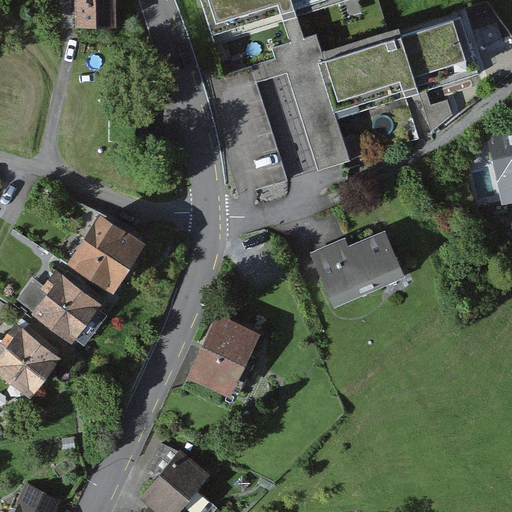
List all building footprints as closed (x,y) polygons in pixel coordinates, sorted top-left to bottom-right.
[(119,29),(118,0),(74,0),(75,30),(119,29)] [(298,0),(201,0),(214,35),(282,12),(285,21),(303,15),(298,0)] [(457,15),(414,29),(430,74),(472,60),(457,15)] [(292,41),(278,45),(318,171),(355,159),(339,108),(402,88),(405,97),(423,92),(404,33),(327,57),(318,29),(304,34),(301,21),(287,25),(292,41)] [(511,128),(481,136),(497,207),(511,204),(511,128)] [(152,249),(102,216),(65,268),(114,302),(152,249)] [(347,238),(309,254),(332,308),(406,276),(387,231),(350,247),(347,238)] [(76,356),(114,302),(65,268),(27,321),(76,356)] [(262,335),(221,316),(190,381),(232,401),(262,335)] [(76,356),(27,321),(0,352),(0,375),(34,403),(76,356)] [(187,511),(216,480),(181,450),(140,497),(152,508),(148,511),(187,511)] [(62,511),(66,503),(24,487),(14,511),(62,511)]
